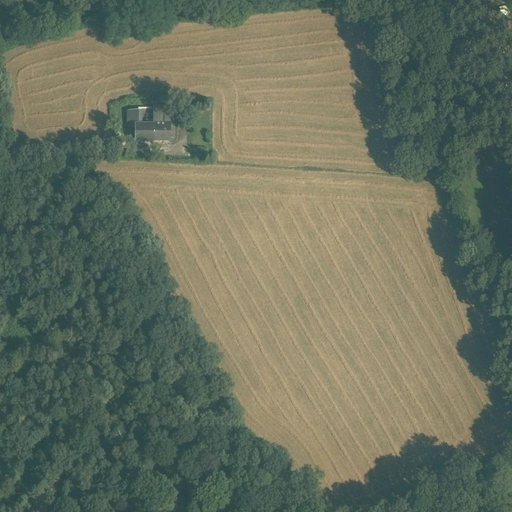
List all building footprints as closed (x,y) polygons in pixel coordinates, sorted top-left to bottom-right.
[(170,107),(153,106),(153,123),(170,123),(170,107)] [(138,109),(127,110),(127,126),(134,126),(134,125),(138,125),(138,123),(138,109)] [(147,125),(147,123),(138,123),(138,125),(134,125),(134,126),(134,141),(153,141),(153,125),(147,125)] [(170,123),(153,123),(153,125),(153,141),(169,141),(170,123)] [(204,435),(194,420),(186,426),(197,440),(204,435)]
